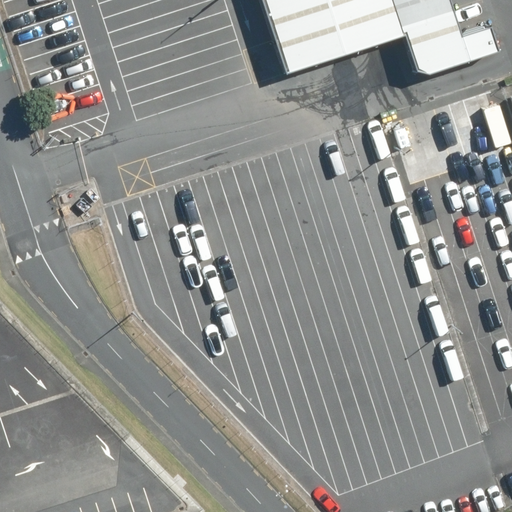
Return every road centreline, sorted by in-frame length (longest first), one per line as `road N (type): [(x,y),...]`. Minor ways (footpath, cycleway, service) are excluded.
road 1 (unknown): [(101,157),(153,300),(336,481),(359,490),(399,483),(469,456)]
road 2 (unclassified): [(0,139),(36,247),(71,301),(265,511)]
road 3 (unknown): [(469,456),(347,109)]
road 4 (unknown): [(87,0),(134,147)]
